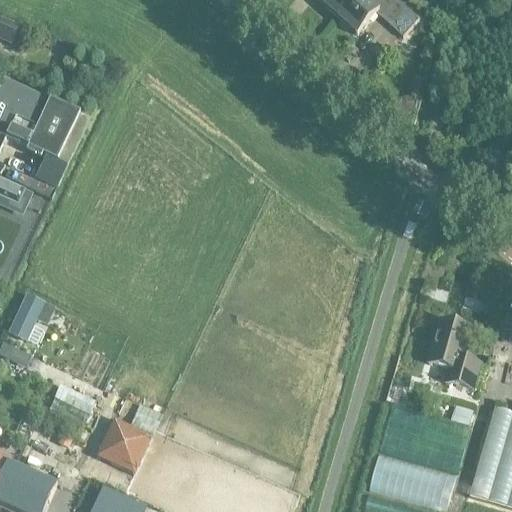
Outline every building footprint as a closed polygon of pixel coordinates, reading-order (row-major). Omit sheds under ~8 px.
[(319,0),(318,2),(337,20),(354,0),(319,0)] [(354,0),(337,20),(357,37),(376,16),(389,28),(405,10),(394,0),(354,0)] [(19,30),(0,21),(0,41),(11,46),(19,30)] [(0,135),(29,149),(44,156),(58,163),(80,118),(4,82),(0,91),(0,135)] [(390,102),(393,113),(407,110),(404,99),(390,102)] [(41,162),(44,156),(29,149),(26,155),(41,162)] [(0,177),(49,201),(53,193),(9,171),(10,169),(0,164),(0,177)] [(0,200),(21,210),(27,196),(0,182),(0,200)] [(40,322),(48,326),(57,309),(29,294),(7,334),(28,345),(40,322)] [(471,332),(441,323),(428,366),(449,372),(446,385),(472,393),(480,366),(463,361),(471,332)] [(4,343),(0,351),(0,356),(26,370),(32,357),(4,343)] [(50,409),(86,425),(96,402),(60,386),(50,409)] [(140,405),(131,425),(154,435),(163,416),(140,405)] [(470,426),(474,412),(456,406),(452,420),(470,426)] [(511,414),(493,410),(471,499),(511,509),(511,414)] [(135,479),(152,440),(114,422),(96,461),(135,479)] [(379,455),(370,491),(447,511),(448,511),(458,476),(379,455)] [(44,511),(56,487),(42,480),(21,471),(7,465),(8,463),(0,459),(0,505),(14,511),(44,511)] [(147,511),(149,509),(103,489),(93,511),(147,511)]
